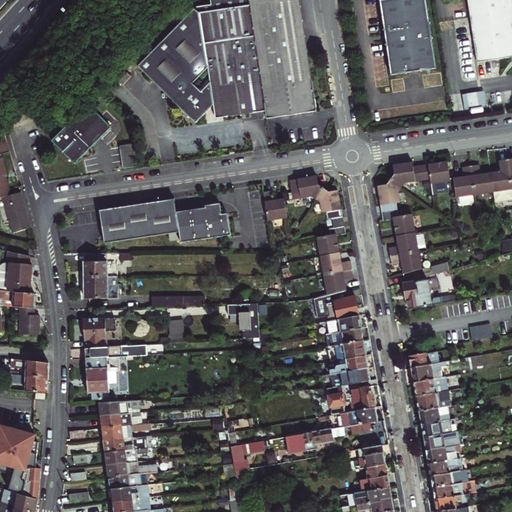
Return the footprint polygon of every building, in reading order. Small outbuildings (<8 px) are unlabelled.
[(138,66),(195,123),(205,113),(202,110),(207,104),(213,104),(214,105),(215,112),(222,111),(223,118),(266,111),(248,0),(210,0),(211,5),(196,7),(194,9),(138,66)] [(248,0),(266,111),(267,119),(317,111),(299,0),(248,0)] [(426,0),(379,0),(391,75),(436,69),(426,0)] [(511,0),(467,0),(470,17),(511,10),(511,0)] [(511,10),(470,17),(477,62),(511,58),(511,57),(511,10)] [(485,90),(464,93),(466,106),(487,103),(485,90)] [(111,127),(88,104),(52,141),(74,164),(111,127)] [(202,110),(205,113),(214,105),(213,104),(207,104),(202,110)] [(4,129),(0,134),(0,154),(10,152),(4,129)] [(118,149),(124,168),(137,164),(131,145),(118,149)] [(0,198),(3,197),(10,195),(5,175),(7,175),(2,158),(0,158),(0,198)] [(493,192),(495,202),(511,199),(511,190),(507,160),(499,161),(500,171),(490,173),(493,192)] [(391,179),(401,187),(405,183),(423,180),(421,166),(413,167),(413,162),(403,164),(393,165),(395,174),(391,179)] [(431,184),(450,181),(448,162),(421,166),(423,180),(430,179),(431,184)] [(471,166),(475,195),(493,192),(490,173),(481,174),(479,165),(471,166)] [(453,179),(456,198),(475,195),(471,166),(462,168),(464,177),(453,179)] [(293,198),(293,199),(311,196),(316,199),(324,188),(318,185),(317,176),(304,178),(290,180),(292,192),(293,198)] [(382,212),(398,210),(397,203),(400,202),(398,192),(401,187),(391,179),(387,185),(378,186),(382,212)] [(324,188),(316,199),(321,203),(322,213),(326,212),(328,219),(332,219),(343,217),(338,190),(329,192),(324,188)] [(264,192),(268,221),(287,218),(284,199),(274,200),(272,191),(264,192)] [(31,228),(21,192),(10,195),(3,197),(13,233),(31,228)] [(100,210),(105,243),(169,234),(179,232),(180,239),(181,243),(231,235),(229,219),(222,220),(222,214),(220,203),(205,206),(205,208),(177,212),(175,199),(100,210)] [(393,219),(396,236),(416,233),(412,214),(399,217),(398,210),(382,212),(383,221),(393,219)] [(332,219),(333,228),(344,226),(343,217),(332,219)] [(330,235),(317,237),(320,256),(340,253),(337,236),(346,234),(344,226),(333,228),(329,228),(330,235)] [(457,234),(450,229),(447,234),(453,239),(457,234)] [(179,232),(169,234),(170,240),(180,239),(179,232)] [(398,246),(389,248),(390,257),(419,251),(418,248),(416,237),(416,233),(396,236),(398,246)] [(424,235),(416,237),(418,248),(426,247),(424,235)] [(503,253),(511,251),(511,238),(501,241),(503,253)] [(29,265),(30,256),(9,251),(8,263),(4,263),(2,264),(0,266),(0,290),(30,293),(32,265),(29,265)] [(390,257),(392,265),(401,263),(403,274),(422,269),(419,251),(390,257)] [(85,262),(85,277),(107,276),(107,261),(107,253),(88,253),(88,262),(85,262)] [(324,275),(352,269),(351,261),(341,263),(340,253),(320,256),(324,275)] [(107,261),(107,276),(118,276),(118,261),(107,261)] [(447,262),(431,267),(433,274),(449,269),(447,262)] [(327,295),(346,290),(345,279),(354,278),(352,269),(324,275),(327,295)] [(85,277),(85,299),(107,298),(107,276),(85,277)] [(107,276),(107,298),(118,298),(118,276),(107,276)] [(406,300),(407,299),(409,309),(432,305),(431,300),(427,280),(403,284),(406,300)] [(35,294),(30,293),(0,290),(0,297),(5,298),(4,306),(20,307),(34,308),(35,294)] [(314,298),(318,318),(329,316),(330,321),(359,316),(355,295),(348,298),(346,290),(327,295),(314,298)] [(152,297),(153,308),(205,305),(204,297),(152,297)] [(239,315),(240,331),(243,331),(243,339),(260,338),(259,334),(258,303),(227,305),(228,315),(239,315)] [(34,315),(34,308),(20,307),(20,335),(40,335),(40,315),(34,315)] [(330,321),(327,322),(329,334),(332,333),(361,328),(359,316),(330,321)] [(107,347),(106,331),(116,331),(115,318),(84,319),(85,341),(86,348),(107,347)] [(183,320),(168,321),(170,343),(184,342),(183,320)] [(470,328),(472,341),(493,337),(490,324),(470,328)] [(361,328),(332,333),(334,346),(364,340),(361,328)] [(336,361),(338,360),(366,355),(364,340),(334,346),(333,346),(336,361)] [(86,348),(85,348),(86,359),(120,357),(153,355),(153,344),(107,347),(86,348)] [(410,356),(412,368),(440,363),(438,351),(410,356)] [(331,375),(368,368),(366,355),(338,360),(339,366),(337,369),(330,371),(331,375)] [(489,355),(471,356),(471,369),(489,368),(489,355)] [(120,357),(86,359),(88,393),(92,393),(92,400),(100,399),(100,403),(110,402),(109,371),(120,370),(120,357)] [(45,377),(48,378),(49,363),(11,359),(11,367),(26,368),(26,375),(45,377)] [(412,368),(414,383),(442,378),(440,367),(447,366),(446,362),(440,363),(412,368)] [(342,385),(371,380),(368,368),(331,375),(330,375),(333,387),(342,385)] [(48,393),(48,378),(45,377),(26,375),(11,374),(11,384),(16,384),(25,385),(25,391),(48,393)] [(442,378),(414,383),(417,396),(449,390),(446,377),(442,378)] [(351,402),(353,411),(375,407),(373,394),(372,394),(371,386),(352,389),(354,397),(348,398),(347,393),(343,388),(342,385),(333,387),(327,388),(331,415),(340,414),(345,413),(343,405),(345,405),(345,403),(351,402)] [(417,396),(419,411),(439,407),(438,401),(451,399),(449,390),(417,396)] [(100,403),(101,415),(131,413),(131,408),(140,407),(139,400),(110,402),(100,403)] [(419,411),(422,425),(450,420),(448,406),(439,407),(419,411)] [(345,413),(340,414),(343,427),(349,426),(370,422),(378,421),(375,407),(353,411),(345,413)] [(101,415),(103,428),(133,425),(132,417),(141,417),(141,412),(131,413),(101,415)] [(132,417),(133,425),(142,424),(141,417),(132,417)] [(450,420),(422,425),(424,437),(457,431),(455,419),(450,420)] [(223,420),(212,420),(213,431),(223,430),(223,420)] [(370,422),(349,426),(351,434),(369,431),(370,422)] [(103,428),(104,440),(132,438),(131,432),(152,430),(151,424),(142,424),(133,425),(103,428)] [(286,437),(289,454),(314,449),(314,445),(333,442),(333,438),(345,436),(343,427),(286,437)] [(0,471),(14,476),(10,491),(39,499),(41,469),(34,468),(38,443),(33,442),(34,436),(0,430),(0,471)] [(69,431),(70,439),(84,437),(83,430),(69,431)] [(424,437),(426,451),(459,444),(457,431),(424,437)] [(229,433),(230,441),(231,447),(237,446),(235,432),(229,433)] [(137,449),(148,448),(147,436),(132,438),(104,440),(106,452),(137,449)] [(426,451),(429,464),(462,458),(459,444),(426,451)] [(360,460),(362,468),(367,467),(386,463),(383,445),(358,450),(360,460)] [(237,446),(231,447),(232,452),(234,464),(235,471),(247,469),(250,469),(248,461),(244,462),(242,451),(238,452),(237,446)] [(106,452),(108,465),(138,462),(138,461),(137,449),(106,452)] [(275,452),(267,453),(269,463),(277,462),(275,452)] [(87,454),(84,454),(73,456),(74,463),(87,462),(87,454)] [(429,464),(431,476),(466,470),(468,470),(465,457),(462,458),(429,464)] [(350,461),(352,469),(362,468),(360,460),(350,461)] [(108,465),(109,477),(147,473),(158,472),(157,465),(138,467),(138,462),(108,465)] [(369,478),(388,475),(386,463),(367,467),(369,478)] [(224,465),(225,477),(231,476),(236,476),(235,471),(234,464),(224,465)] [(237,481),(238,483),(244,482),(243,476),(248,475),(247,469),(235,471),(236,476),(237,481)] [(468,481),(466,470),(431,476),(433,488),(468,481)] [(70,474),(71,481),(86,479),(85,472),(70,474)] [(147,473),(109,477),(111,489),(148,485),(149,485),(147,473)] [(360,480),(363,492),(390,487),(388,475),(369,478),(360,480)] [(433,488),(435,500),(469,493),(477,492),(475,480),(468,481),(433,488)] [(111,489),(112,502),(149,497),(148,485),(111,489)] [(381,499),(392,497),(390,487),(363,492),(348,494),(350,506),(351,506),(381,501),(381,499)] [(231,502),(241,501),(239,489),(234,490),(230,490),(231,502)] [(36,511),(39,499),(10,491),(6,490),(3,502),(36,511)] [(70,502),(89,500),(88,492),(69,495),(70,502)] [(435,500),(437,511),(456,508),(455,502),(462,501),(462,503),(471,501),(469,493),(435,500)] [(112,502),(113,511),(128,511),(148,509),(151,509),(149,497),(112,502)] [(351,506),(352,511),(385,511),(394,511),(392,497),(381,499),(381,501),(351,506)] [(241,501),(242,511),(244,511),(251,511),(249,499),(241,501)] [(231,502),(231,511),(242,511),(241,501),(231,502)] [(0,511),(36,511),(3,502),(1,502),(0,503),(0,511)]
